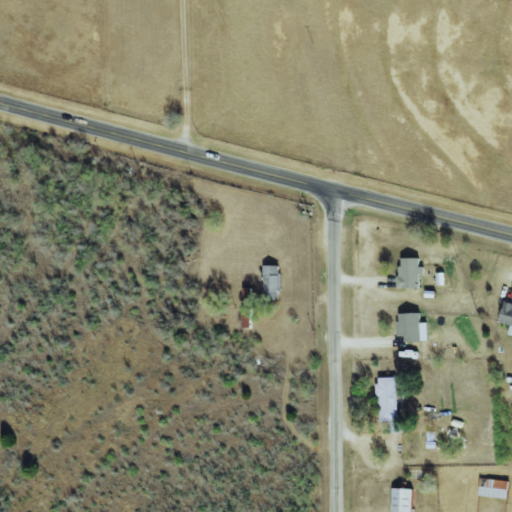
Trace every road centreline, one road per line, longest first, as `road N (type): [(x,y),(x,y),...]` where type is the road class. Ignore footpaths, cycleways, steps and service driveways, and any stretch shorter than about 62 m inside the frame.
road 1 (secondary): [(0,103),(511,235)]
road 2 (residential): [(333,190),(336,511)]
